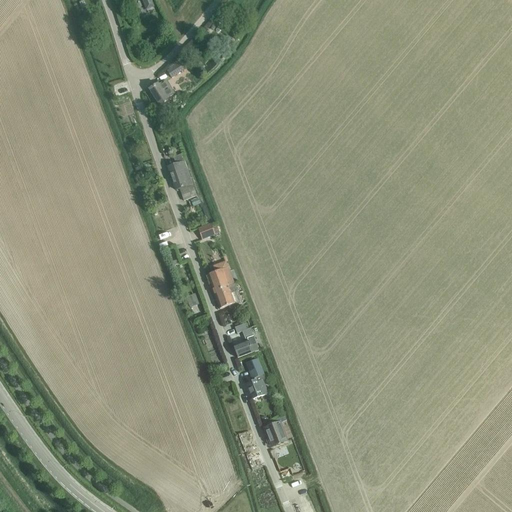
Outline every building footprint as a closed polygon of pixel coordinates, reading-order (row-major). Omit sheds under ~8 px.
[(151,0),(141,0),(146,10),(154,6),(151,0)] [(171,78),(183,70),(179,64),(167,71),(171,78)] [(179,73),(174,76),(181,88),(186,86),(179,73)] [(173,92),(166,81),(159,86),(158,84),(149,90),(159,106),(167,100),(165,97),(173,92)] [(195,197),(181,155),(173,158),(176,165),(168,168),(176,190),(179,189),(183,201),(195,197)] [(202,240),(211,237),(215,235),(211,224),(198,229),(202,240)] [(164,243),(178,242),(177,235),(163,237),(164,243)] [(178,263),(184,260),(181,252),(174,254),(178,263)] [(213,292),(233,285),(225,262),(213,266),(215,272),(207,275),(213,292)] [(233,285),(213,292),(219,309),(229,306),(233,304),(234,308),(240,305),(236,293),(233,285)] [(200,290),(193,294),(198,305),(205,302),(200,290)] [(247,329),(245,324),(234,328),(236,334),(241,332),(244,340),(247,339),(247,342),(233,347),(237,358),(257,351),(249,328),(247,329)] [(258,360),(245,365),(252,380),(254,379),(255,381),(247,384),(252,399),(262,396),(266,394),(261,381),(265,380),(263,375),(264,375),(258,360)] [(271,447),(281,443),(285,441),(279,424),(265,429),(271,447)]
